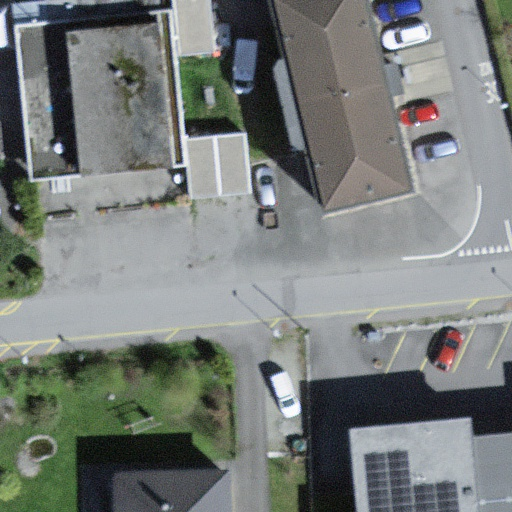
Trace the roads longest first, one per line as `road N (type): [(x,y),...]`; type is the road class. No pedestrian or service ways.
road 1 (residential): [(0,328),(511,280)]
road 2 (residential): [(469,0),(511,170)]
